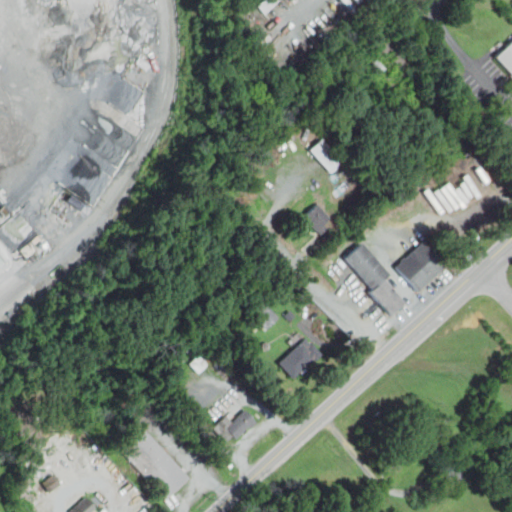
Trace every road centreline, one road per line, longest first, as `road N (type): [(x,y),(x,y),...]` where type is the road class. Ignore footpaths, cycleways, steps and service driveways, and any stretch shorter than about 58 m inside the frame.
road 1 (residential): [(329,406),(511,238)]
road 2 (residential): [(384,356),(259,226)]
road 3 (residential): [(215,511),(329,406)]
road 4 (residential): [(436,0),(441,25),(511,109)]
